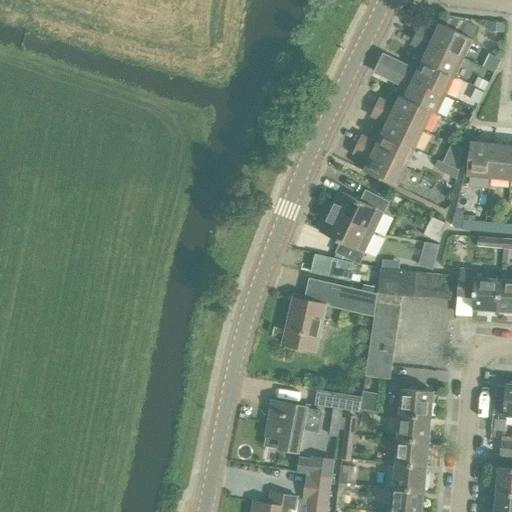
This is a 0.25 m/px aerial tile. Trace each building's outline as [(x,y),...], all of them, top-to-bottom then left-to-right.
[(16,0),(13,18),(186,51),(195,0),(16,0)] [(488,21),(487,30),(505,32),(506,23),(488,21)] [(422,25),(417,35),(464,57),(473,38),(442,23),(437,32),(422,25)] [(455,76),(464,57),(417,35),(413,44),(428,51),(424,61),(455,76)] [(489,54),(483,67),(494,72),(500,59),(489,54)] [(455,76),(424,61),(419,70),(403,62),(398,71),(447,94),(455,76)] [(438,113),(438,112),(447,94),(398,71),(394,80),(410,88),(406,96),(406,97),(433,110),(433,111),(438,113)] [(485,91),(489,84),(479,78),(474,86),(485,91)] [(478,103),(484,92),(475,88),(470,99),(478,103)] [(433,110),(406,97),(406,96),(401,94),(396,105),(381,98),(376,107),(424,130),(433,111),(433,110)] [(415,148),(424,130),(376,107),(372,116),(387,123),(383,133),(415,148)] [(415,148),(383,133),(378,142),(363,134),(359,144),(406,167),(415,148)] [(491,176),(495,143),(473,141),(469,174),(491,176)] [(511,178),(511,145),(495,143),(491,176),(511,178)] [(397,187),(397,186),(406,167),(359,144),(354,153),(369,160),(364,171),(397,187)] [(438,160),(435,166),(440,171),(456,179),(459,170),(438,160)] [(339,190),(329,211),(375,233),(390,201),(366,190),(361,201),(339,190)] [(329,211),(319,231),(341,242),(336,253),(360,264),(366,252),(375,233),(329,211)] [(485,231),(486,229),(487,221),(464,219),(463,229),(485,231)] [(506,233),(507,223),(487,221),(486,229),(485,231),(506,233)] [(504,247),(505,239),(479,237),(479,245),(504,247)] [(425,242),(423,251),(436,255),(439,245),(425,242)] [(382,268),(379,291),(403,295),(415,296),(418,271),(405,270),(382,268)] [(498,311),(501,279),(478,277),(478,271),(460,269),(458,295),(474,297),(473,308),(498,311)] [(418,271),(415,296),(428,297),(430,272),(418,271)] [(430,272),(428,297),(439,298),(442,273),(430,272)] [(442,273),(439,298),(451,299),(454,275),(453,275),(442,273)] [(294,297),(284,344),(315,351),(326,304),(375,315),(377,303),(378,293),(373,292),(374,287),(364,284),(363,289),(309,277),(305,299),(294,297)] [(511,311),(511,280),(501,279),(498,311),(511,311)] [(378,293),(377,303),(401,307),(403,295),(379,291),(378,293)] [(377,303),(375,315),(399,319),(401,307),(377,303)] [(375,315),(373,327),(397,331),(399,319),(375,315)] [(373,327),(371,339),(395,343),(397,331),(373,327)] [(371,339),(369,351),(393,354),(395,343),(371,339)] [(369,351),(367,363),(392,367),(392,366),(393,354),(369,351)] [(367,363),(365,375),(390,379),(392,367),(367,363)] [(432,416),(434,391),(403,388),(401,413),(432,416)] [(315,405),(343,409),(359,412),(362,398),(317,390),(315,405)] [(376,412),(379,394),(371,392),(364,392),(361,409),(376,412)] [(267,435),(265,444),(282,447),(299,450),(307,406),(274,400),(267,435)] [(430,440),(432,416),(401,413),(398,438),(430,440)] [(355,434),(358,416),(347,415),(345,432),(355,434)] [(352,460),(355,434),(345,432),(341,459),(352,460)] [(427,466),(430,440),(398,438),(396,463),(427,466)] [(511,441),(502,441),(501,455),(511,456),(511,441)] [(334,462),(312,458),(312,459),(299,457),(297,472),(332,477),(334,462)] [(425,490),(427,466),(396,463),(394,488),(425,490)] [(347,484),(350,466),(342,465),(339,482),(347,484)] [(511,467),(500,466),(497,491),(511,492),(511,467)] [(344,508),(347,484),(339,482),(336,507),(344,508)] [(423,511),(425,490),(394,488),(391,511),(423,511)] [(511,511),(511,492),(497,491),(495,511),(511,511)] [(296,510),(298,497),(271,492),(269,504),(255,502),(253,511),(289,511),(290,508),(296,510)]
